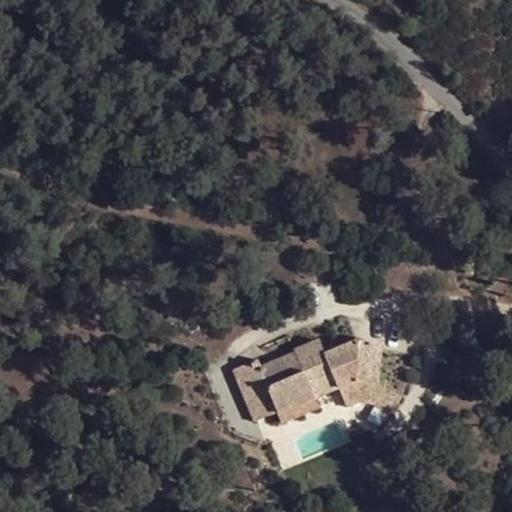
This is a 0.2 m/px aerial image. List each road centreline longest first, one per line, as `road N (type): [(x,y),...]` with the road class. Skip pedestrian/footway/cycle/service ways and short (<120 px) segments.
road 1 (track): [(0,170),(411,275),(437,286),(446,302)]
road 2 (unclassified): [(331,0),(403,48),(511,163)]
